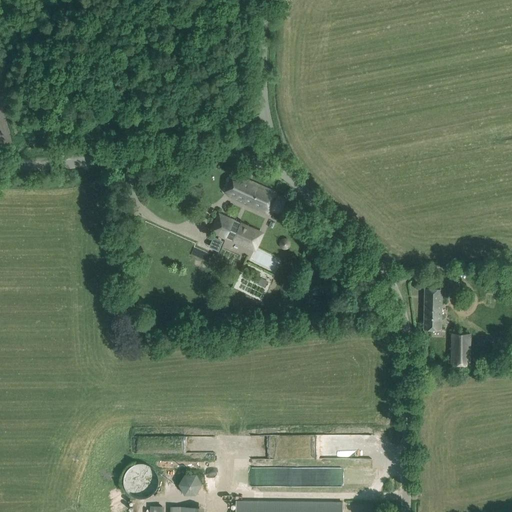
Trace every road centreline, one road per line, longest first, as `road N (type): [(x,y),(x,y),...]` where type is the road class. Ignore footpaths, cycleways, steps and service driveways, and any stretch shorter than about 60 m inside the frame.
road 1 (unclassified): [(407,511),(405,326),(393,290),(289,175)]
road 2 (unclassified): [(231,153),(147,150),(0,164)]
